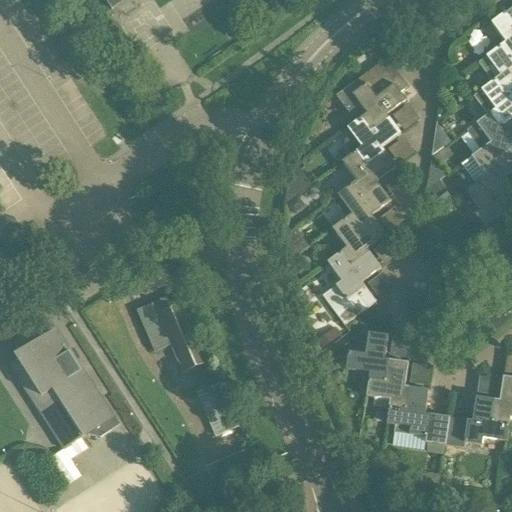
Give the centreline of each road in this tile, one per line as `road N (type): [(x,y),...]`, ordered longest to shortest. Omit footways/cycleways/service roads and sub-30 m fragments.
road 1 (residential): [(495,0),(446,40),(398,308),(449,381),(511,337)]
road 2 (tertiary): [(331,511),(253,334),(240,263),(247,189),(264,131)]
road 3 (unclassified): [(264,131),(217,120),(191,126),(57,231)]
road 4 (tertiary): [(264,131),(321,48),(386,0)]
